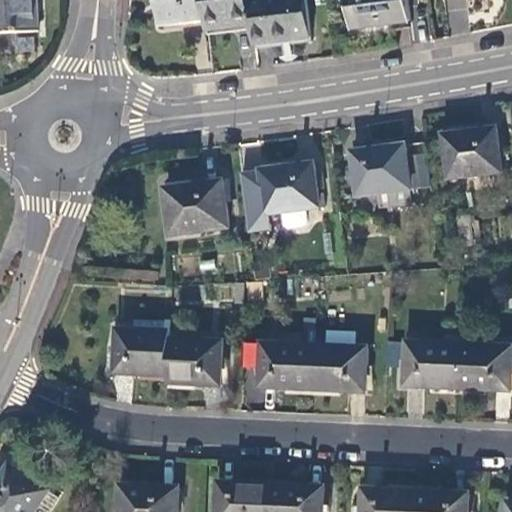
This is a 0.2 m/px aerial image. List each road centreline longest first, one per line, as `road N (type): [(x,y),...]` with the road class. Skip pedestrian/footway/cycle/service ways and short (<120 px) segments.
road 1 (residential): [(511,448),(89,427),(0,390)]
road 2 (tertiary): [(511,64),(99,136)]
road 3 (tertiary): [(0,377),(50,254)]
